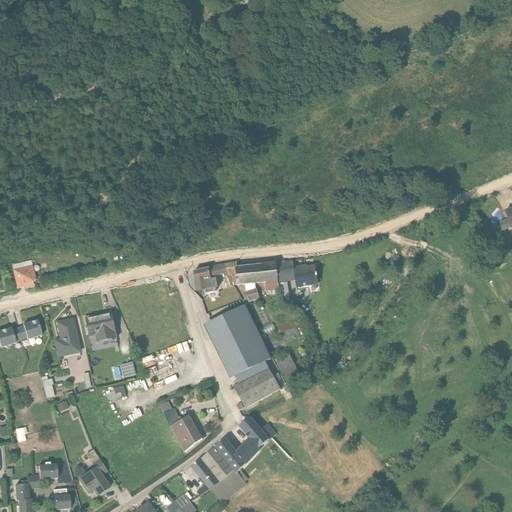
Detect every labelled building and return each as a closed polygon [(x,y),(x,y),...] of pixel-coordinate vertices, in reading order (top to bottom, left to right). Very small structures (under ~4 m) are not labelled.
[(11,264),(17,289),(33,285),(33,281),(36,280),(31,260),(11,264)] [(294,280),(296,289),(318,284),(314,265),(300,268),(300,266),(293,267),(292,261),(284,262),(284,260),(276,262),(279,283),(294,280)] [(236,262),(225,264),(233,284),(243,284),(244,291),(248,302),(259,298),(255,288),(255,283),(263,283),(264,291),(278,290),(277,283),(279,283),(276,262),(236,266),(236,262)] [(193,271),(196,290),(212,288),(208,268),(193,271)] [(234,377),(264,362),(270,359),(244,305),(207,323),(234,377)] [(85,316),(85,317),(89,337),(94,337),(95,342),(116,338),(110,311),(110,312),(85,317),(85,316)] [(61,338),(54,340),(57,358),(80,353),(73,319),(57,322),(61,338)] [(18,327),(21,340),(27,338),(27,340),(42,335),(38,320),(23,324),(24,325),(18,327)] [(21,340),(18,327),(12,329),(12,327),(0,330),(0,344),(1,347),(5,346),(9,349),(11,344),(16,343),(15,341),(21,340)] [(325,342),(317,345),(320,351),(328,347),(325,342)] [(315,347),(300,352),(303,362),(309,360),(311,367),(321,364),(315,347)] [(289,355),(275,362),(287,385),(301,378),(289,355)] [(132,362),(120,365),(123,377),(135,374),(132,362)] [(264,362),(234,377),(237,384),(267,368),(264,362)] [(267,368),(237,384),(232,387),(245,409),(279,389),(267,368)] [(46,376),(41,378),(46,398),(54,397),(51,385),(53,385),(51,379),(47,380),(46,376)] [(65,401),(56,405),(59,413),(69,409),(65,401)] [(168,403),(160,405),(164,413),(163,414),(169,428),(184,453),(202,440),(188,416),(184,419),(176,417),(173,409),(171,410),(168,403)] [(219,483),(210,490),(223,505),(246,485),(245,484),(248,480),(240,470),(245,465),(246,465),(258,453),(257,451),(268,440),(260,431),(259,432),(250,419),(239,426),(250,439),(235,454),(224,440),(215,447),(216,448),(200,461),(219,483)] [(260,431),(268,440),(269,441),(276,435),(267,425),(260,431)] [(7,426),(0,427),(0,434),(1,438),(9,436),(7,426)] [(23,429),(15,430),(17,443),(25,441),(23,429)] [(94,468),(78,479),(88,494),(93,491),(97,497),(109,488),(101,476),(107,472),(92,450),(85,455),(94,468)] [(219,483),(200,461),(199,461),(191,468),(205,485),(196,492),(200,497),(210,490),(219,483)] [(33,477),(34,490),(41,489),(40,481),(57,479),(56,465),(50,465),(49,463),(44,464),(44,466),(38,467),(39,476),(33,477)] [(34,490),(33,477),(26,477),(26,481),(20,482),(21,486),(14,487),(15,502),(18,502),(29,500),(28,490),(34,490)] [(53,496),(51,497),(52,511),(70,510),(69,495),(66,495),(66,490),(53,491),(53,496)] [(180,510),(190,503),(183,495),(174,502),(180,510)] [(29,500),(18,502),(18,507),(16,507),(16,511),(31,511),(31,500),(29,500)] [(166,511),(176,511),(180,510),(174,502),(164,510),(166,511)] [(180,510),(176,511),(195,511),(196,511),(190,503),(180,510)]
